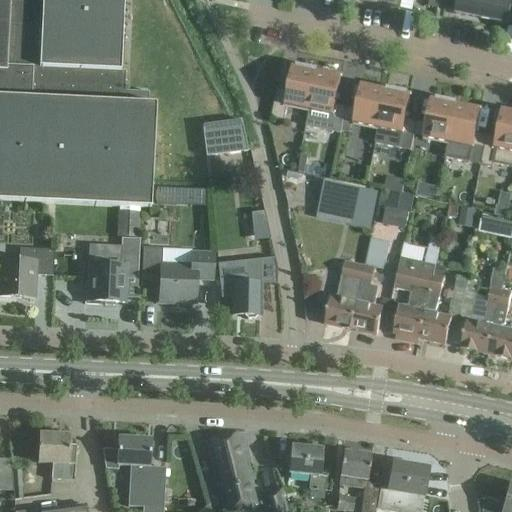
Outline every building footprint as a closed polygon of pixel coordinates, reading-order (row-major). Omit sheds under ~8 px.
[(0,0),(0,202),(151,210),(152,183),(156,107),(149,106),(150,94),(125,92),(126,73),(121,73),(124,0),(0,0)] [(400,10),(402,0),(356,0),(356,1),(400,10)] [(429,0),(428,8),(438,10),(440,0),(429,0)] [(458,0),(455,14),(477,19),(480,0),(458,0)] [(511,10),(511,0),(480,0),(477,19),(509,25),(511,16),(511,10)] [(271,120),(306,128),(317,73),(294,68),(289,92),(277,90),(271,120)] [(317,73),(306,128),(341,135),(342,133),(347,108),(335,106),(341,78),(317,73)] [(348,135),(350,123),(355,124),(355,126),(379,130),(387,91),(363,86),(358,110),(347,108),(342,133),(348,135)] [(415,133),(417,122),(405,120),(410,96),(387,91),(379,130),(376,144),(411,151),(411,152),(414,136),(415,133)] [(415,133),(414,136),(426,139),(425,140),(449,145),(455,113),(457,105),(433,101),(428,125),(417,122),(415,133)] [(455,113),(449,145),(446,159),(481,166),(484,151),(487,137),(472,134),(477,110),(457,105),(455,113)] [(481,166),(493,169),(494,165),(511,168),(511,112),(504,111),(498,139),(487,137),(484,151),(481,166)] [(241,121),(202,126),(206,157),(247,152),(241,121)] [(301,155),(297,172),(305,174),(308,157),(301,155)] [(387,177),(384,191),(402,194),(405,181),(387,177)] [(325,185),(320,211),(355,218),(360,193),(325,185)] [(419,186),(416,199),(436,204),(439,190),(419,186)] [(157,189),(156,206),(176,207),(177,190),(157,189)] [(382,191),(378,207),(411,214),(414,197),(382,191)] [(353,226),(370,230),(377,196),(360,193),(355,218),(353,226)] [(450,206),(448,218),(457,220),(459,208),(450,206)] [(494,216),(506,219),(508,209),(496,207),(494,216)] [(475,212),(461,209),(458,227),(472,229),(475,212)] [(118,213),(117,238),(139,239),(140,213),(118,213)] [(264,213),(251,214),(252,225),(266,223),(264,213)] [(511,223),(483,217),(479,233),(511,239),(511,223)] [(398,315),(394,335),(397,335),(396,340),(409,343),(410,338),(420,340),(437,263),(442,242),(430,239),(424,264),(401,259),(395,290),(411,294),(407,309),(400,308),(398,315)] [(139,241),(121,240),(120,266),(89,265),(89,284),(86,284),(86,302),(125,304),(126,277),(138,277),(139,241)] [(389,244),(372,241),(366,268),(351,331),(377,337),(383,310),(375,308),(379,288),(372,287),(375,271),(377,271),(385,265),(389,244)] [(54,252),(20,250),(19,262),(0,261),(0,298),(35,300),(36,277),(53,278),(54,252)] [(214,255),(191,254),(191,267),(161,265),(161,253),(145,252),(144,282),(160,282),(159,290),(157,290),(156,305),(170,306),(171,304),(196,305),(197,281),(213,281),(214,255)] [(262,260),(217,265),(221,301),(232,301),(231,317),(244,317),(246,321),(254,321),(256,318),(260,318),(261,286),(261,285),(262,260)] [(351,331),(366,268),(345,263),(337,300),(331,298),(325,326),(351,331)] [(437,263),(420,340),(446,346),(450,327),(452,320),(452,319),(448,319),(434,315),(435,312),(437,312),(448,265),(437,263)] [(469,281),(465,298),(476,301),(480,283),(469,281)] [(466,330),(461,350),(487,356),(492,332),(501,291),(503,285),(493,282),(488,304),(487,304),(482,323),(484,323),(484,327),(471,324),(467,323),(467,324),(466,330)] [(492,332),(487,356),(511,361),(511,332),(502,331),(503,325),(505,326),(511,295),(511,293),(501,291),(492,332)] [(252,474),(243,434),(205,443),(223,511),(233,511),(256,506),(248,475),(252,474)] [(71,437),(39,435),(37,464),(52,465),(51,481),(72,482),(74,447),(70,447),(71,437)] [(107,471),(118,471),(118,467),(130,468),(129,489),(144,490),(142,511),(163,511),(165,478),(148,477),(148,469),(149,469),(151,441),(119,439),(118,450),(103,449),(107,471)] [(323,451),(291,448),(288,475),(310,477),(308,491),(324,492),(326,477),(325,477),(320,477),(323,451)] [(371,457),(343,453),(339,487),(364,491),(361,511),(375,511),(378,494),(366,492),(371,457)] [(0,491),(14,492),(14,500),(23,500),(21,472),(12,473),(11,460),(0,459),(0,491)] [(387,492),(384,511),(391,511),(421,511),(428,471),(408,467),(408,465),(396,463),(395,465),(392,465),(387,492)] [(511,511),(511,485),(510,485),(502,511),(511,511)] [(336,511),(337,511),(352,511),(354,499),(338,497),(336,511)] [(262,504),(263,511),(286,511),(283,499),(262,504)]
